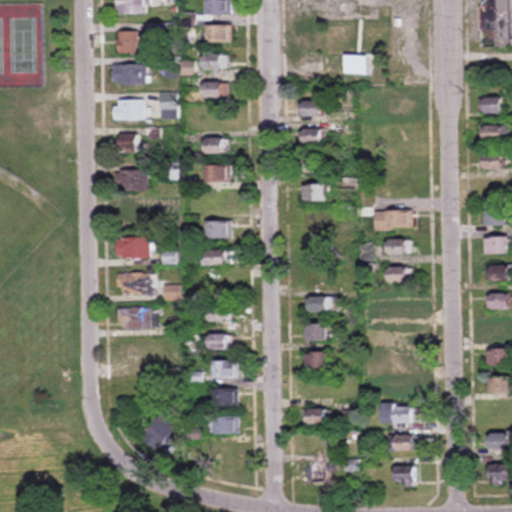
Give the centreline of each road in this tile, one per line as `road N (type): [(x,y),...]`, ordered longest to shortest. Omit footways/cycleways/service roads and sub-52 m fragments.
road 1 (residential): [(276,511),(267,0)]
road 2 (residential): [(456,511),(449,0)]
road 3 (residential): [(103,413),(86,0)]
road 4 (residential): [(276,511),(148,479),(103,413)]
